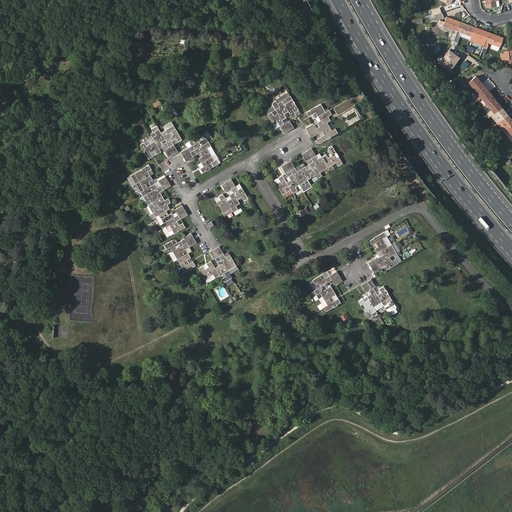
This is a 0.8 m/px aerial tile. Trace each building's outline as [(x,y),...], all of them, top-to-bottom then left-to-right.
[(442,13),(429,17),(430,22),(437,20),(443,17),(442,13)] [(454,41),(461,22),(446,17),(444,22),(440,20),(438,24),(443,26),(442,29),(452,33),(450,39),(454,41)] [(453,44),(454,45),(456,46),(460,36),(470,40),(475,27),(461,22),(454,41),(453,43),(453,44)] [(485,42),(489,32),(475,27),(470,40),(482,44),(481,46),(483,47),(485,42)] [(503,38),(489,32),(485,42),(492,44),(500,47),(503,38)] [(444,57),(451,68),(459,57),(448,50),(444,57)] [(450,69),(451,68),(444,57),(440,62),(450,69)] [(471,92),(472,92),(482,84),(476,76),(465,84),(471,92)] [(472,92),(479,100),(481,98),(488,92),(482,84),(472,92)] [(287,91),(279,96),(281,100),(289,95),(287,91)] [(488,92),(481,98),(487,105),(495,99),(488,92)] [(294,112),(298,110),(289,95),(281,100),(277,102),(275,99),(271,102),(277,112),(272,115),(270,111),(266,114),(272,125),(276,122),(278,126),(282,124),(283,123),(281,120),(285,117),(283,113),(287,111),(291,118),(296,115),(294,112)] [(501,107),(495,99),(487,105),(494,113),(501,107)] [(324,110),(320,104),(306,112),(308,116),(312,114),(314,118),(317,116),(320,121),(316,123),(313,125),(315,127),(316,129),(317,130),(318,133),(322,131),(323,135),(316,139),(319,144),(337,133),(335,129),(332,131),(327,122),(330,120),(327,116),(331,114),(328,109),(325,111),(324,110)] [(494,120),(497,124),(507,115),(501,107),(494,113),(498,118),(494,120)] [(497,124),(503,131),(506,128),(511,123),(511,120),(507,115),(497,124)] [(287,120),(283,123),(282,124),(278,126),(283,133),(293,127),(288,120),(287,120)] [(173,125),(171,121),(162,126),(165,130),(173,125)] [(311,137),(318,133),(317,130),(316,129),(315,127),(313,125),(313,124),(305,128),(311,137)] [(182,139),(173,125),(165,130),(161,132),(159,129),(155,131),(157,134),(152,137),(155,141),(147,145),(145,141),(140,144),(149,159),(153,156),(151,153),(155,151),(157,154),(161,152),(159,148),(163,146),(161,142),(166,140),(170,147),(171,147),(174,145),(174,144),(172,141),(176,139),(178,142),(182,139)] [(211,146),(204,133),(189,142),(191,146),(188,148),(187,148),(189,152),(190,153),(194,150),(196,155),(199,153),(202,157),(199,159),(201,163),(203,167),(200,169),(202,174),(218,164),(216,160),(215,161),(212,157),(208,148),(211,146)] [(155,141),(152,137),(145,141),(147,145),(155,141)] [(171,147),(170,147),(167,149),(164,150),(169,158),(171,156),(178,152),(174,145),(171,147)] [(216,154),(211,146),(208,148),(212,157),(216,154)] [(311,158),(310,159),(312,162),(308,165),(310,168),(306,170),(305,167),(304,167),(300,170),(296,172),(294,169),(294,168),(291,170),(290,171),(287,172),(285,174),(289,181),(286,183),(281,175),(277,177),(280,181),(275,184),(282,194),(290,190),(292,193),(296,191),(293,187),(298,185),(306,180),(314,175),(316,179),(320,176),(318,172),(327,167),(335,162),(337,166),(341,163),(331,146),(327,148),(329,153),(331,155),(327,158),(325,155),(321,157),(317,160),(315,156),(311,158)] [(189,152),(187,148),(181,152),(186,162),(193,158),(190,153),(189,152)] [(305,162),(310,159),(311,158),(315,156),(311,149),(301,155),(305,162)] [(291,170),(294,168),(290,161),(280,167),(285,174),(287,172),(290,171),(291,170)] [(180,219),(177,215),(174,217),(172,215),(171,213),(168,215),(165,211),(169,209),(166,204),(170,202),(168,198),(164,200),(159,192),(163,190),(158,181),(154,183),(150,185),(148,182),(152,180),(150,175),(147,171),(153,168),(151,164),(133,175),(137,183),(142,191),(144,195),(148,193),(153,201),(149,204),(151,208),(155,205),(158,210),(151,213),(153,218),(156,217),(160,214),(165,222),(163,223),(165,228),(169,226),(173,234),(185,227),(182,222),(178,224),(177,221),(180,219)] [(157,181),(158,181),(163,190),(170,186),(165,176),(157,181)] [(226,193),(231,190),(232,190),(235,187),(231,180),(221,186),(226,193)] [(306,180),(298,185),(300,188),(302,192),(311,187),(306,180)] [(142,191),(137,183),(132,186),(137,195),(142,191)] [(232,190),(231,190),(233,193),(228,196),(231,199),(227,202),(225,198),(223,195),(218,198),(220,201),(217,203),(223,213),(231,208),(233,211),(233,212),(237,209),(235,206),(238,204),(239,204),(237,200),(241,197),(243,201),(247,198),(241,188),(237,191),(235,187),(232,190)] [(296,191),(292,193),(294,197),(302,192),(300,188),(296,191)] [(290,190),(282,194),(284,198),(292,193),(290,190)] [(148,193),(144,195),(149,204),(153,201),(148,193)] [(177,215),(180,219),(187,215),(181,205),(174,209),(176,212),(176,213),(177,215)] [(160,214),(156,217),(160,225),(163,223),(165,222),(160,214)] [(397,263),(394,259),(391,261),(389,257),(392,255),(395,253),(390,244),(387,246),(382,238),(386,236),(383,232),(368,240),(371,245),(375,243),(377,246),(373,249),(376,253),(379,251),(382,255),(378,257),(381,261),(378,263),(378,264),(380,267),(383,266),(386,270),(397,263)] [(187,245),(189,248),(196,243),(190,234),(183,238),(184,239),(185,242),(186,243),(187,245)] [(387,246),(390,244),(386,236),(382,238),(387,246)] [(172,251),(176,259),(181,267),(177,269),(180,274),(195,266),(192,261),(189,262),(187,259),(190,257),(186,249),(189,248),(187,245),(186,243),(185,242),(184,239),(177,243),(174,239),(163,245),(166,250),(170,247),(172,251)] [(390,244),(395,253),(398,251),(399,251),(394,242),(390,244)] [(164,256),(168,253),(166,250),(163,245),(160,247),(164,256)] [(220,255),(223,253),(219,246),(209,252),(213,259),(216,257),(219,256),(220,255)] [(173,261),(176,259),(172,251),(168,253),(173,261)] [(224,255),(223,253),(220,255),(219,256),(221,259),(216,262),(218,265),(215,268),(210,261),(206,263),(208,267),(205,269),(202,265),(198,268),(205,279),(213,274),(215,278),(219,275),(221,279),(226,275),(224,272),(228,270),(236,265),(229,254),(225,257),(224,255)] [(392,255),(394,259),(397,263),(400,261),(397,256),(395,253),(392,255)] [(373,272),(380,267),(378,264),(378,263),(376,261),(374,258),(367,263),(371,269),(373,272)] [(236,265),(228,270),(230,274),(238,269),(236,265)] [(335,295),(332,291),(330,287),(326,289),(324,285),(331,281),(332,283),(334,286),(341,282),(336,272),(328,277),(325,279),(322,275),(311,281),(316,290),(313,292),(315,296),(319,294),(321,298),(326,306),(323,308),(325,312),(340,303),(337,299),(334,301),(331,297),(335,295)] [(213,274),(205,279),(207,282),(215,278),(213,274)] [(232,277),(230,274),(226,275),(221,279),(223,282),(232,277)] [(390,302),(391,301),(383,287),(378,289),(381,293),(376,296),(373,290),(375,289),(370,280),(360,286),(365,293),(368,291),(370,294),(366,297),(368,300),(364,303),(362,299),(358,302),(368,320),(373,317),(371,314),(375,311),(373,308),(381,303),(383,306),(387,304),(388,304),(391,303),(390,302)] [(311,281),(308,284),(313,292),(316,290),(311,281)] [(315,296),(313,292),(309,294),(314,302),(318,300),(315,296)] [(393,305),(391,301),(390,302),(391,303),(388,304),(387,304),(383,306),(385,310),(393,305)] [(383,306),(381,303),(373,308),(375,311),(383,306)]
